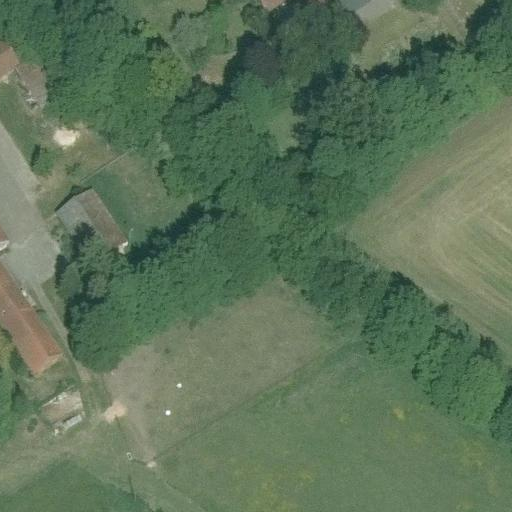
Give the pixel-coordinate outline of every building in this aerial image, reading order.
[(248,0),(265,26),(290,10),(316,49),(344,31),(324,0),(248,0)] [(0,84),(13,77),(0,56),(0,84)] [(62,102),(41,63),(16,77),(37,116),(62,102)] [(130,260),(96,207),(63,229),(98,281),(130,260)] [(4,250),(0,252),(0,331),(31,380),(71,354),(4,250)]
